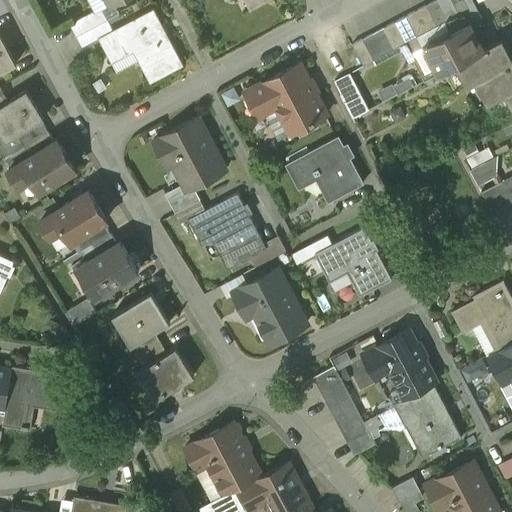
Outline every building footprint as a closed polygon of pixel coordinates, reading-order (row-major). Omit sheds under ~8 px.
[(250,0),(254,7),(250,9),(251,11),(270,0),(250,0)] [(449,19),(438,0),(433,0),(427,4),(438,25),(447,20),(449,19)] [(459,13),(452,0),(438,0),(449,19),(459,13)] [(466,0),(452,0),(459,13),(471,7),(466,0)] [(438,25),(427,4),(416,9),(428,30),(438,25)] [(102,6),(71,22),(77,34),(108,18),(102,6)] [(114,28),(99,36),(113,61),(134,50),(151,82),(183,65),(153,7),(114,28)] [(428,30),(416,9),(406,15),(417,36),(428,30)] [(417,36),(406,15),(395,20),(406,41),(417,36)] [(108,18),(77,34),(82,45),(99,36),(114,28),(108,18)] [(406,41),(395,20),(384,26),(396,47),(405,42),(406,41)] [(406,41),(405,42),(411,53),(406,55),(409,61),(413,58),(422,75),(423,75),(425,79),(443,70),(461,60),(480,50),(466,24),(453,31),(447,20),(438,25),(428,30),(417,36),(406,41)] [(396,47),(384,26),(374,32),(385,53),(396,47)] [(0,71),(16,63),(0,31),(0,71)] [(385,53),(374,32),(363,38),(374,59),(385,53)] [(374,59),(363,38),(352,43),(363,64),(374,59)] [(480,50),(461,60),(473,82),(482,77),(510,63),(499,41),(480,50)] [(511,61),(510,63),(482,77),(493,100),(511,90),(511,89),(511,61)] [(299,62),(245,91),(257,112),(278,101),(295,131),(327,114),(299,62)] [(369,108),(351,72),(334,81),(353,117),(369,108)] [(28,88),(0,104),(0,131),(5,140),(18,133),(42,119),(45,117),(28,88)] [(197,115),(154,138),(165,158),(168,164),(173,162),(187,187),(169,197),(176,211),(201,197),(194,184),(225,168),(197,115)] [(42,119),(18,133),(24,143),(47,129),(42,119)] [(47,129),(24,143),(30,154),(54,139),(47,129)] [(338,135),(287,164),(298,185),(318,174),(332,199),(364,182),(338,135)] [(11,165),(8,167),(19,184),(32,177),(40,190),(76,168),(57,137),(54,139),(30,154),(11,165)] [(24,143),(5,155),(11,165),(30,154),(24,143)] [(498,154),(470,169),(478,185),(497,175),(498,154)] [(511,174),(503,179),(511,195),(511,174)] [(511,201),(511,195),(503,179),(493,185),(504,206),(511,201)] [(493,185),(482,191),(493,212),(504,206),(493,185)] [(89,188),(53,210),(64,227),(72,240),(75,238),(103,221),(107,219),(89,188)] [(238,191),(189,218),(200,239),(211,233),(210,230),(221,225),(225,233),(220,236),(235,264),(267,247),(238,191)] [(53,210),(40,218),(51,235),(64,227),(53,210)] [(103,221),(75,238),(82,249),(110,231),(103,221)] [(365,225),(316,251),(328,275),(345,265),(360,294),(393,277),(365,225)] [(110,231),(82,249),(88,258),(116,241),(110,231)] [(88,258),(77,265),(87,281),(92,278),(99,291),(95,294),(96,296),(139,270),(120,239),(116,241),(88,258)] [(13,261),(0,255),(0,290),(6,276),(9,277),(14,266),(11,265),(13,261)] [(279,267),(240,288),(250,306),(257,302),(277,339),(308,323),(279,267)] [(511,295),(503,279),(473,294),(475,298),(452,310),(462,327),(484,316),(501,347),(511,341),(511,295)] [(151,291),(113,315),(122,329),(127,326),(137,342),(155,331),(170,321),(151,291)] [(87,297),(65,310),(74,324),(95,311),(87,297)] [(409,329),(364,353),(380,385),(394,378),(404,398),(434,383),(436,381),(409,329)] [(137,342),(132,345),(138,355),(161,341),(155,331),(137,342)] [(161,341),(138,355),(144,365),(167,351),(161,341)] [(511,341),(501,347),(488,354),(504,384),(511,380),(511,341)] [(144,365),(137,370),(137,371),(142,368),(151,382),(146,385),(155,400),(194,376),(175,346),(167,351),(144,365)] [(335,364),(313,376),(319,387),(341,376),(335,364)] [(71,375),(12,365),(12,368),(5,408),(3,424),(31,428),(35,405),(66,410),(71,375)] [(12,368),(0,366),(0,407),(5,408),(12,368)] [(341,376),(319,387),(325,398),(346,387),(341,376)] [(404,398),(395,403),(407,425),(413,422),(430,453),(461,437),(434,383),(404,398)] [(346,387),(325,398),(331,409),(352,397),(346,387)] [(105,397),(82,394),(78,417),(89,418),(88,424),(100,426),(105,397)] [(352,397),(331,409),(336,419),(358,408),(352,397)] [(358,408),(336,419),(342,430),(363,418),(358,408)] [(363,418),(342,430),(348,442),(369,430),(363,418)] [(233,421),(185,446),(194,462),(210,454),(229,490),(261,474),(233,421)] [(369,430),(348,442),(354,454),(376,443),(369,430)] [(496,511),(499,511),(473,459),(426,484),(438,507),(454,498),(461,511),(496,511)] [(315,511),(287,460),(229,490),(194,509),(195,510),(202,506),(204,511),(234,511),(266,496),(274,511),(315,511)] [(413,475),(395,485),(392,487),(400,501),(421,490),(413,475)] [(127,511),(129,505),(74,495),(71,511),(127,511)]
